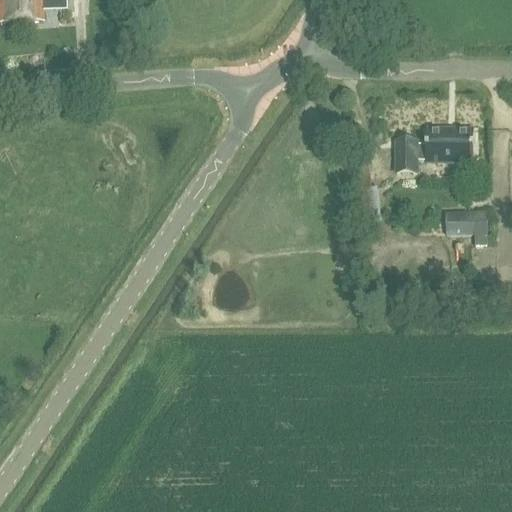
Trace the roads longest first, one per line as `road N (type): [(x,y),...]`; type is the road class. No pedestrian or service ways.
road 1 (unclassified): [(0,484),(239,128),(243,94)]
road 2 (unclassified): [(0,96),(188,76),(225,81),(243,94)]
road 3 (unclassified): [(310,51),(364,71),(511,69)]
